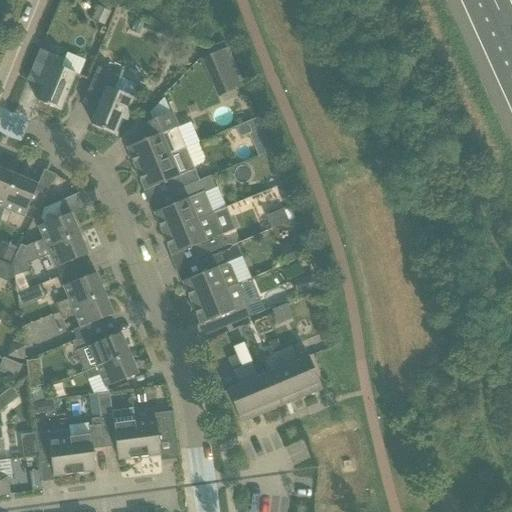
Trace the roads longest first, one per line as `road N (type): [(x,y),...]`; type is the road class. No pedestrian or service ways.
road 1 (residential): [(208,511),(187,376),(126,205),(93,160),(0,121)]
road 2 (residential): [(0,511),(176,487)]
road 3 (residential): [(45,0),(0,117)]
